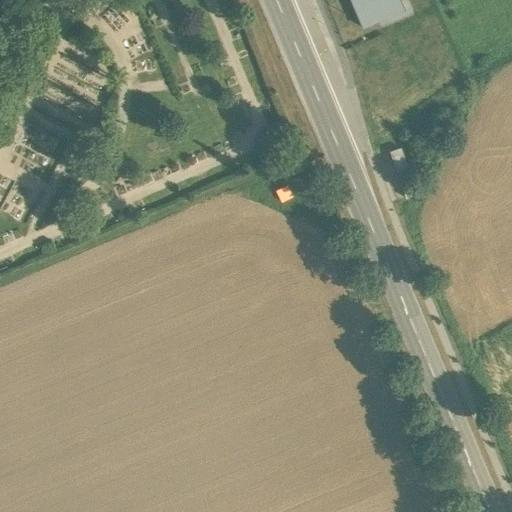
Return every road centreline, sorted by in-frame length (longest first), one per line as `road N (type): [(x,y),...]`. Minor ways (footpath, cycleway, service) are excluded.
road 1 (tertiary): [(277,0),(491,511)]
road 2 (track): [(0,284),(336,143)]
